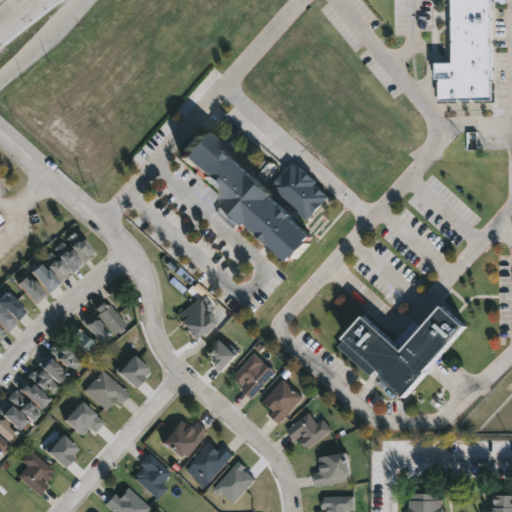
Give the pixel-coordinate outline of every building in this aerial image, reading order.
[(490,0),(492,97),(440,98),(440,78),(436,78),(436,62),(453,62),(452,0),(490,0)] [(182,150),(180,147),(193,131),(196,134),(200,129),(268,188),(290,162),(297,168),(300,165),(317,180),(314,183),(329,195),(306,223),(305,221),(299,228),(310,237),(290,260),(223,203),(227,199),(177,156),(182,150)] [(73,232),(93,252),(83,263),(67,244),(69,243),(65,239),(73,232)] [(62,242),(83,264),(72,273),(55,253),(57,252),(54,249),(62,242)] [(50,252),(69,272),(65,276),(66,277),(60,283),(44,264),(46,262),(42,258),(50,252)] [(35,263),(38,266),(40,264),(45,270),(47,269),(59,284),(48,293),(28,269),(35,263)] [(27,275),(45,297),(34,305),(16,283),(27,275)] [(26,312),(18,321),(0,305),(0,297),(5,292),(26,312)] [(198,299),(207,312),(209,311),(217,321),(215,323),(215,324),(194,340),(180,322),(182,320),(178,314),(198,299)] [(101,303),(105,309),(109,305),(125,324),(121,327),(124,331),(119,334),(117,332),(113,335),(96,315),(98,313),(94,309),(101,303)] [(370,371),(336,343),(363,312),(396,340),(414,319),(423,327),(443,303),(467,324),(407,395),(374,367),(370,371)] [(0,307),(15,323),(7,332),(0,326),(0,307)] [(80,323),(103,345),(110,337),(87,315),(80,323)] [(97,347),(76,332),(70,341),(90,356),(97,347)] [(206,356),(222,372),(239,354),(222,339),(206,356)] [(53,346),(58,351),(63,347),(80,363),(73,370),(67,365),(65,367),(48,351),(53,346)] [(271,378),(253,398),(243,389),(249,382),(248,381),(244,385),(237,379),(238,378),(236,376),(256,353),(266,362),(261,368),(271,378)] [(57,384),(66,374),(46,356),(37,366),(57,384)] [(133,388),(149,371),(132,356),(117,373),(133,388)] [(33,370),(38,374),(40,372),(59,387),(52,395),(45,390),(44,392),(27,377),(33,370)] [(129,394),(119,405),(115,401),(107,411),(85,391),(102,371),(129,394)] [(305,397),(280,424),(270,414),(274,410),(265,401),(285,379),(305,397)] [(32,385),(49,399),(40,409),(20,391),(24,386),(28,389),(32,385)] [(6,399),(17,409),(25,400),(14,390),(6,399)] [(0,407),(0,415),(17,431),(27,421),(5,402),(0,407)] [(31,423),(39,413),(26,402),(18,411),(31,423)] [(94,434),(103,423),(80,402),(63,421),(81,437),(89,429),(94,434)] [(310,413),(319,424),(325,419),(334,430),(310,450),(299,438),(296,441),(288,431),(310,413)] [(0,436),(10,444),(18,434),(0,420),(0,436)] [(180,421),(186,426),(188,424),(193,428),(197,424),(207,432),(187,458),(183,454),(180,458),(162,444),(180,421)] [(78,451),(61,436),(46,453),(63,468),(78,451)] [(0,455),(0,456),(8,447),(0,439),(0,455)] [(210,441),(220,450),(224,445),(234,455),(210,482),(202,474),(191,486),(176,472),(187,461),(190,464),(210,441)] [(53,475),(46,483),(41,478),(40,479),(48,486),(39,496),(17,477),(26,466),(21,462),(30,451),(53,471),(51,473),(53,475)] [(350,483),(317,488),(314,473),(323,472),(321,457),(349,452),(353,475),(349,476),(350,483)] [(149,455),(170,473),(161,484),(166,489),(157,499),(134,480),(136,478),(135,476),(141,468),(146,473),(148,470),(141,464),(149,455)] [(257,479),(238,462),(215,488),(233,505),(257,479)] [(127,489),(149,508),(145,511),(112,511),(105,505),(114,494),(119,498),(127,489)] [(439,492),(439,498),(442,498),(442,506),(443,506),(443,511),(408,511),(408,507),(410,507),(410,499),(413,499),(413,492),(439,492)] [(511,494),(511,511),(493,511),(493,506),(496,506),(495,494),(511,494)] [(348,511),(319,511),(324,511),(324,500),(327,500),(327,496),(356,496),(355,511),(348,511)]
